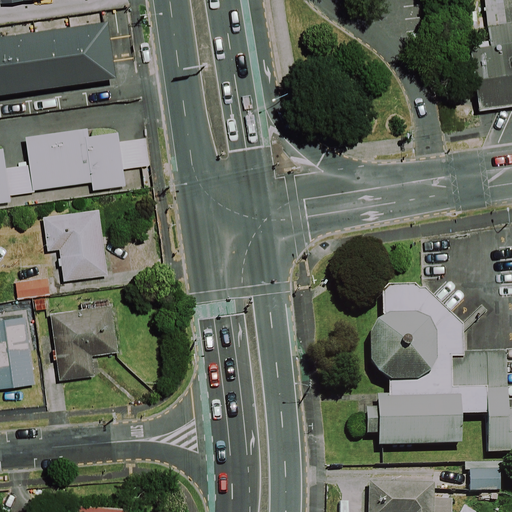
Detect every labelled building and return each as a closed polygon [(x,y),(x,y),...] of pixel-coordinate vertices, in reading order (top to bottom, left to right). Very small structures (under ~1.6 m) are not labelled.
[(10,0),(12,10),(65,5),(64,0),(10,0)] [(511,0),(492,0),(495,21),(472,24),(481,102),(511,98),(511,0)] [(0,97),(112,81),(104,24),(0,39),(0,97)] [(91,187),(92,194),(124,189),(121,172),(148,168),(144,138),(118,142),(116,129),(91,133),(91,130),(24,140),(28,165),(4,168),(1,148),(0,147),(0,204),(9,203),(8,199),(32,195),(91,187)] [(105,277),(97,213),(42,220),(47,253),(55,252),(59,283),(105,277)] [(48,298),(45,278),(10,284),(13,303),(48,298)] [(375,399),(376,452),(458,449),(458,420),(484,420),(486,457),(511,456),(511,414),(505,414),(502,357),(461,359),(459,328),(417,290),(379,291),(379,324),(373,329),(366,341),(367,368),(374,381),(385,387),(386,399),(375,399)] [(115,355),(109,307),(49,314),(55,360),(42,361),(46,391),(62,389),(61,382),(92,378),(90,358),(115,355)] [(0,391),(33,387),(24,319),(0,322),(0,391)] [(499,469),(470,470),(470,491),(500,490),(499,469)] [(435,485),(371,483),(370,511),(452,511),(453,500),(435,499),(435,485)]
